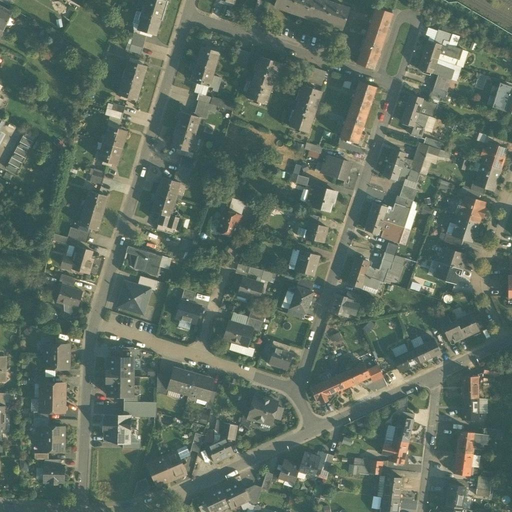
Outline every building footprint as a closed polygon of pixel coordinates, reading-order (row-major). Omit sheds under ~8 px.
[(162,0),(147,0),(143,13),(160,18),(166,1),(162,0)] [(257,0),(253,16),(261,18),(265,2),(258,0),(257,0)] [(276,0),(274,6),(343,30),(349,9),(321,0),(276,0)] [(0,29),(3,31),(12,13),(0,6),(0,29)] [(356,63),(374,69),(393,13),(375,7),(356,63)] [(132,23),(139,26),(143,13),(136,11),(132,23)] [(160,18),(143,13),(139,26),(138,30),(147,33),(152,35),(155,36),(160,18)] [(424,20),(439,26),(440,22),(426,13),(424,20)] [(452,34),(454,30),(443,23),(441,30),(452,34)] [(52,34),(43,28),(36,39),(44,45),(52,34)] [(429,36),(427,41),(433,43),(437,31),(428,28),(425,35),(429,36)] [(442,46),(447,47),(448,45),(452,34),(441,30),(438,29),(437,31),(433,43),(442,46)] [(146,36),(147,33),(138,30),(137,33),(134,32),(132,39),(133,39),(133,38),(145,42),(146,36)] [(452,34),(448,45),(456,48),(459,37),(452,34)] [(133,39),(131,45),(143,49),(145,42),(133,38),(133,39)] [(437,59),(439,54),(442,46),(433,43),(427,41),(423,55),(437,59)] [(141,55),(143,49),(131,45),(129,51),(141,55)] [(447,47),(442,46),(439,54),(457,60),(459,60),(457,59),(461,50),(462,51),(462,50),(456,48),(448,45),(447,47)] [(53,46),(44,58),(48,61),(57,49),(53,46)] [(202,47),(197,65),(214,70),(219,52),(202,47)] [(239,67),(245,69),(250,53),(243,51),(237,49),(232,64),(239,67)] [(457,60),(456,65),(461,67),(462,67),(467,52),(462,50),(462,51),(459,60),(457,60)] [(76,54),(72,60),(78,64),(82,57),(76,54)] [(456,65),(457,60),(439,54),(437,59),(454,65),(456,65)] [(418,68),(433,73),(436,64),(437,59),(423,55),(418,68)] [(84,57),(79,65),(87,70),(92,62),(84,57)] [(247,98),(265,104),(279,63),(261,57),(247,98)] [(436,64),(452,70),(454,65),(437,59),(436,64)] [(129,61),(124,78),(141,83),(146,66),(143,65),(129,61)] [(452,70),(436,64),(433,73),(437,74),(451,79),(453,70),(452,70)] [(197,83),(209,87),(212,75),(214,70),(197,65),(191,82),(197,83)] [(456,81),(461,67),(456,65),(454,65),(452,70),(453,70),(451,79),(456,81)] [(302,79),(321,86),(326,72),(307,66),(302,79)] [(221,78),(212,75),(209,87),(213,88),(212,91),(217,92),(221,78)] [(136,101),(141,83),(124,78),(118,95),(136,101)] [(436,78),(433,88),(446,92),(449,82),(436,78)] [(351,82),(344,80),(342,87),(349,89),(351,82)] [(340,138),(357,144),(376,87),(359,82),(340,138)] [(209,87),(197,83),(194,92),(198,94),(206,96),(209,87)] [(492,107),(501,110),(507,92),(510,93),(511,87),(499,83),(492,107)] [(289,127),(307,133),(321,92),(303,86),(289,127)] [(447,92),(446,92),(433,88),(431,95),(439,98),(444,99),(447,92)] [(501,110),(511,113),(511,93),(510,93),(507,92),(501,110)] [(197,100),(198,101),(197,107),(208,111),(210,104),(212,98),(206,96),(198,94),(197,100)] [(405,108),(419,113),(423,100),(409,95),(405,108)] [(439,98),(431,95),(428,102),(437,104),(439,98)] [(210,104),(217,106),(233,111),(235,103),(212,97),(212,98),(210,104)] [(448,100),(444,99),(439,98),(437,104),(433,118),(436,118),(441,120),(448,100)] [(428,102),(423,100),(419,113),(428,116),(433,118),(437,104),(428,102)] [(114,104),(112,110),(123,114),(125,107),(114,104)] [(210,104),(208,111),(215,113),(217,106),(210,104)] [(200,117),(205,119),(208,111),(197,107),(194,116),(200,117)] [(401,121),(413,126),(415,126),(419,113),(405,108),(401,121)] [(67,109),(60,115),(69,126),(76,121),(67,109)] [(121,120),(123,114),(112,110),(110,117),(121,120)] [(182,112),(177,130),(194,135),(200,117),(194,116),(182,112)] [(428,116),(419,113),(415,126),(413,126),(410,135),(421,138),(423,130),(428,116)] [(436,118),(433,118),(428,116),(423,130),(431,133),(436,118)] [(121,120),(110,117),(107,125),(109,126),(122,130),(123,127),(119,126),(121,120)] [(109,126),(104,143),(121,148),(127,131),(122,130),(109,126)] [(189,152),(194,135),(177,130),(172,147),(177,148),(189,152)] [(35,137),(25,132),(5,168),(16,174),(35,137)] [(476,141),(484,143),(486,135),(479,133),(476,141)] [(484,143),(489,145),(489,143),(491,144),(493,138),(486,135),(484,143)] [(425,137),(423,144),(431,147),(435,148),(437,141),(425,137)] [(504,141),(493,138),(491,144),(502,147),(504,141)] [(116,166),(121,148),(104,143),(99,161),(116,166)] [(309,150),(321,154),(322,147),(314,145),(306,143),(305,149),(309,150)] [(429,153),(431,147),(423,144),(419,143),(417,149),(426,152),(429,153)] [(484,157),(482,164),(499,170),(505,153),(500,151),(502,147),(491,144),(489,143),(489,145),(487,150),(483,149),(481,156),(484,157)] [(428,153),(437,156),(439,150),(435,148),(431,147),(429,153),(428,153)] [(193,153),(189,152),(177,148),(175,154),(192,158),(193,153)] [(387,162),(401,167),(404,158),(405,154),(391,149),(387,162)] [(413,161),(404,158),(401,167),(419,173),(426,152),(417,149),(413,161)] [(319,159),(321,154),(309,150),(307,156),(319,159)] [(439,150),(437,156),(449,158),(451,154),(439,150)] [(435,164),(437,156),(428,153),(429,153),(426,152),(419,173),(426,176),(431,162),(435,164)] [(182,156),(179,166),(177,173),(189,177),(191,169),(194,160),(182,156)] [(321,173),(345,180),(350,163),(328,156),(326,164),(324,163),(321,173)] [(43,166),(48,172),(55,167),(48,158),(44,161),(46,163),(43,166)] [(467,161),(460,158),(457,168),(464,170),(467,161)] [(321,173),(324,163),(317,161),(314,171),(321,173)] [(471,170),(479,173),(482,164),(474,161),(471,170)] [(397,180),(398,176),(401,167),(387,162),(383,175),(397,180)] [(296,164),(293,174),(298,176),(301,165),(296,164)] [(493,188),(499,170),(482,164),(479,173),(476,182),(476,183),(486,186),(493,188)] [(48,173),(48,172),(43,166),(39,169),(45,176),(48,173)] [(419,173),(401,167),(398,176),(400,177),(401,174),(408,176),(406,180),(415,182),(416,182),(419,173)] [(94,169),(92,175),(104,179),(105,172),(94,169)] [(185,185),(187,185),(189,177),(177,173),(174,181),(180,183),(185,185)] [(291,181),(307,186),(309,179),(298,176),(293,174),(291,181)] [(102,185),(104,179),(92,175),(90,182),(102,185)] [(163,178),(158,195),(175,200),(180,183),(174,181),(163,178)] [(405,185),(413,188),(415,182),(406,180),(405,185)] [(480,193),(483,194),(486,186),(476,183),(476,182),(473,181),(470,190),(480,193)] [(180,202),(185,185),(180,183),(175,200),(180,202)] [(450,186),(440,183),(438,189),(448,192),(450,186)] [(403,184),(399,196),(407,199),(413,201),(417,189),(413,188),(405,185),(403,184)] [(311,206),(316,188),(310,186),(305,204),(311,206)] [(311,206),(330,212),(333,200),(335,200),(337,192),(316,187),(316,188),(311,206)] [(460,196),(465,198),(465,196),(466,196),(468,189),(463,188),(460,196)] [(470,190),(468,189),(466,196),(478,200),(480,193),(470,190)] [(90,191),(85,208),(102,214),(107,196),(90,191)] [(233,192),(231,197),(245,200),(246,196),(233,192)] [(170,216),(175,200),(158,195),(152,212),(161,215),(158,224),(175,229),(178,230),(179,228),(181,219),(170,216)] [(405,207),(407,199),(399,196),(396,196),(394,203),(405,207)] [(460,210),(458,216),(477,222),(479,216),(482,217),(485,210),(482,209),(484,202),(478,200),(466,196),(465,196),(465,198),(463,202),(458,200),(455,209),(460,210)] [(228,213),(241,216),(245,202),(232,198),(228,213)] [(405,207),(410,209),(413,201),(407,199),(405,207)] [(417,203),(413,201),(410,209),(404,228),(409,230),(410,230),(416,211),(414,210),(417,203)] [(269,207),(258,203),(256,212),(267,215),(269,207)] [(388,213),(386,212),(383,221),(404,228),(410,209),(405,207),(394,203),(392,211),(389,210),(388,213)] [(369,217),(383,221),(386,212),(387,208),(373,204),(369,217)] [(430,217),(432,207),(423,205),(420,213),(430,217)] [(97,231),(102,214),(85,208),(79,226),(92,230),(97,231)] [(227,237),(230,238),(232,236),(235,237),(241,216),(228,213),(223,211),(217,232),(225,234),(227,237)] [(307,222),(317,225),(319,217),(306,213),(303,222),(306,222),(307,222)] [(475,229),(477,222),(458,216),(456,224),(452,235),(463,239),(471,241),(473,235),(475,236),(477,230),(475,229)] [(380,230),(383,221),(369,217),(365,230),(379,234),(380,230)] [(181,219),(179,228),(186,230),(189,222),(181,219)] [(399,243),(404,228),(383,221),(380,230),(383,231),(381,237),(399,244),(399,243)] [(306,222),(304,229),(299,228),(297,235),(304,237),(323,243),(327,227),(317,225),(307,222),(306,222)] [(445,233),(446,233),(452,235),(456,224),(449,222),(445,233)] [(157,230),(173,235),(175,229),(158,224),(157,230)] [(71,227),(67,238),(73,239),(84,243),(87,232),(78,230),(71,227)] [(399,243),(404,245),(409,230),(404,228),(399,243)] [(437,234),(436,230),(432,228),(429,231),(429,235),(434,237),(437,234)] [(443,241),(460,247),(463,239),(452,235),(446,233),(445,234),(443,241)] [(71,246),(73,239),(67,238),(54,234),(53,241),(68,245),(71,246)] [(193,242),(182,238),(179,249),(190,252),(193,242)] [(300,250),(306,252),(308,246),(297,243),(295,250),(300,251),(300,250)] [(388,243),(385,252),(382,259),(393,263),(394,259),(395,255),(398,246),(388,243)] [(76,247),(71,246),(68,245),(65,255),(73,258),(76,247)] [(73,258),(73,260),(70,269),(88,274),(92,259),(87,257),(89,250),(77,246),(76,247),(73,258)] [(134,268),(154,274),(157,266),(160,256),(128,246),(126,252),(138,256),(134,268)] [(444,248),(440,262),(452,266),(453,261),(461,264),(461,263),(464,255),(444,248)] [(287,269),(295,271),(300,251),(295,250),(293,249),(287,269)] [(295,271),(314,276),(316,267),(315,266),(318,255),(306,252),(300,250),(300,251),(295,271)] [(160,256),(157,266),(159,266),(168,269),(171,259),(162,256),(160,256)] [(61,266),(70,269),(73,260),(64,257),(61,266)] [(351,271),(365,276),(368,267),(369,263),(356,258),(351,271)] [(383,282),(387,273),(388,269),(390,270),(393,263),(382,259),(379,270),(368,267),(365,276),(379,281),(383,282)] [(394,259),(393,263),(390,270),(388,269),(387,273),(392,275),(398,277),(403,262),(394,259)] [(435,277),(440,262),(432,260),(427,274),(435,277)] [(453,261),(452,266),(450,272),(458,274),(458,275),(460,276),(462,270),(464,264),(461,263),(461,264),(453,261)] [(450,272),(452,266),(440,262),(435,277),(455,284),(458,275),(458,274),(450,272)] [(248,273),(250,267),(237,264),(235,273),(247,277),(248,273)] [(257,276),(262,278),(264,271),(250,267),(248,273),(257,276)] [(264,281),(269,282),(270,282),(273,273),(264,271),(262,278),(261,280),(264,281)] [(361,288),(362,284),(365,276),(351,271),(347,284),(361,288)] [(389,284),(392,275),(387,273),(383,282),(389,284)] [(59,281),(63,282),(61,286),(71,289),(74,278),(62,274),(59,281)] [(155,291),(157,281),(140,276),(137,286),(149,289),(155,291)] [(263,284),(264,281),(261,280),(262,278),(257,276),(255,282),(263,284)] [(379,281),(365,276),(362,284),(376,289),(379,281)] [(56,279),(49,277),(46,285),(53,287),(56,279)] [(248,298),(258,301),(260,295),(263,284),(255,282),(242,278),(238,293),(246,295),(246,298),(248,298)] [(297,287),(310,291),(312,283),(299,280),(297,287)] [(265,296),(269,282),(264,281),(263,284),(260,295),(265,296)] [(137,286),(125,282),(118,307),(142,314),(149,289),(137,286)] [(421,285),(412,282),(410,289),(419,292),(421,285)] [(362,284),(361,288),(360,289),(374,294),(376,289),(362,284)] [(63,303),(68,305),(78,308),(82,292),(71,289),(61,286),(56,301),(63,303)] [(297,287),(294,294),(288,291),(284,302),(291,304),(289,309),(303,313),(306,314),(313,292),(310,291),(297,287)] [(181,301),(192,304),(196,292),(184,289),(181,301)] [(352,303),(357,304),(360,296),(348,291),(345,298),(353,300),(352,303)] [(331,311),(348,317),(349,313),(355,315),(358,305),(357,304),(352,303),(353,300),(345,298),(336,295),(331,311)] [(192,323),(196,324),(201,307),(192,304),(181,301),(176,318),(179,319),(192,323)] [(282,308),(289,310),(289,309),(291,304),(284,302),(282,308)] [(76,314),(78,308),(68,305),(65,315),(76,314)] [(456,321),(467,316),(464,311),(462,312),(460,307),(451,311),(456,321)] [(287,314),(301,319),(303,313),(289,309),(289,310),(287,314)] [(249,317),(263,322),(264,319),(262,318),(263,312),(254,310),(251,311),(249,317)] [(245,327),(248,317),(233,312),(230,322),(245,327)] [(467,316),(456,321),(463,337),(478,330),(478,329),(473,317),(471,314),(467,316)] [(479,329),(485,326),(479,314),(474,316),(474,317),(473,317),(478,329),(479,329)] [(454,341),(463,337),(456,321),(451,324),(447,316),(439,320),(448,339),(452,337),(454,341)] [(253,330),(260,332),(263,322),(249,317),(248,317),(245,327),(253,329),(253,330)] [(189,330),(192,323),(179,319),(177,327),(189,330)] [(376,326),(370,321),(362,329),(368,334),(376,326)] [(229,349),(244,354),(247,347),(253,330),(253,329),(245,327),(230,322),(229,322),(227,328),(227,327),(223,339),(231,342),(229,349)] [(40,335),(53,338),(55,333),(41,329),(40,335)] [(343,340),(339,332),(333,335),(336,343),(343,340)] [(410,341),(414,349),(424,345),(420,336),(410,341)] [(254,339),(253,343),(256,347),(260,346),(262,342),(259,338),(254,339)] [(424,345),(414,349),(420,363),(441,354),(434,340),(424,345)] [(274,347),(288,352),(290,347),(273,341),(271,347),(274,348),(274,347)] [(391,349),(395,358),(408,352),(404,343),(391,349)] [(45,355),(45,357),(45,358),(44,359),(44,363),(45,365),(45,369),(55,369),(69,369),(69,357),(69,345),(45,345),(45,349),(44,350),(44,354),(45,355)] [(132,359),(140,359),(141,350),(133,349),(133,347),(121,347),(120,358),(132,358),(132,359)] [(254,349),(247,347),(244,354),(252,356),(254,349)] [(268,364),(287,370),(293,354),(288,352),(274,347),(274,348),(268,364)] [(400,372),(420,363),(414,349),(408,352),(395,358),(394,358),(400,372)] [(106,371),(106,377),(132,377),(132,369),(132,359),(132,358),(120,358),(108,358),(108,371),(106,371)] [(132,359),(132,369),(140,369),(140,359),(132,359)] [(363,364),(343,373),(349,387),(370,378),(369,377),(367,371),(363,364)] [(370,377),(373,383),(383,378),(378,365),(367,371),(369,377),(370,377)] [(483,373),(497,376),(498,369),(484,367),(483,373)] [(55,369),(45,369),(45,377),(49,377),(55,377),(55,369)] [(203,377),(194,375),(184,372),(183,373),(174,370),(175,369),(174,369),(171,378),(168,388),(169,388),(181,391),(189,394),(198,396),(207,399),(208,399),(210,391),(213,380),(212,380),(212,381),(203,379),(203,377)] [(329,396),(349,387),(343,373),(323,382),(324,387),(329,396)] [(157,393),(167,395),(169,388),(168,388),(171,378),(157,374),(157,393)] [(132,395),(132,377),(106,377),(106,382),(108,383),(108,388),(108,396),(124,396),(132,396),(132,395)] [(462,377),(462,399),(478,398),(478,377),(462,377)] [(41,384),(40,398),(64,398),(65,384),(49,383),(41,383),(41,384)] [(313,392),(318,404),(330,399),(329,396),(324,387),(322,388),(320,383),(311,387),(313,392)] [(169,388),(167,395),(179,399),(181,391),(169,388)] [(205,408),(211,410),(216,392),(210,391),(208,399),(207,399),(205,405),(205,408)] [(251,419),(263,423),(264,420),(271,422),(272,419),(276,406),(277,402),(254,395),(251,409),(248,418),(251,419)] [(196,403),(205,405),(207,399),(198,396),(196,403)] [(40,398),(34,398),(31,398),(30,412),(34,412),(40,412),(40,398)] [(64,413),(64,398),(40,398),(40,412),(49,412),(64,413)] [(478,412),(478,398),(462,399),(462,420),(478,420),(478,412)] [(478,398),(478,412),(487,412),(487,398),(478,398)] [(123,402),(123,416),(129,416),(129,417),(156,417),(156,404),(139,404),(137,402),(123,402)] [(272,419),(280,422),(284,408),(276,406),(272,419)] [(240,424),(249,427),(251,419),(248,418),(251,409),(245,407),(240,424)] [(402,418),(413,421),(414,415),(403,412),(402,418)] [(208,415),(201,413),(199,422),(206,424),(208,415)] [(123,443),(129,443),(129,436),(129,417),(129,416),(123,416),(105,416),(105,420),(105,423),(103,423),(103,427),(105,427),(105,431),(105,438),(112,439),(116,443),(123,443)] [(369,425),(365,416),(355,421),(359,430),(369,425)] [(396,427),(393,439),(408,442),(413,421),(402,418),(398,417),(396,427)] [(48,427),(48,419),(33,418),(33,427),(40,427),(48,427)] [(218,434),(221,434),(223,423),(223,421),(217,420),(214,430),(218,434)] [(221,434),(219,441),(227,437),(227,439),(234,440),(237,426),(223,423),(221,434)] [(269,431),(271,425),(263,423),(261,429),(269,431)] [(388,425),(385,438),(393,439),(396,427),(388,425)] [(40,437),(40,439),(64,439),(64,427),(48,427),(40,427),(40,431),(39,432),(39,436),(40,437)] [(487,438),(497,440),(498,430),(484,429),(483,435),(488,435),(487,438)] [(472,455),(473,449),(475,434),(475,433),(459,431),(456,453),(472,455)] [(190,450),(198,453),(203,435),(195,433),(190,450)] [(483,435),(475,434),(473,449),(482,450),(483,445),(487,445),(487,438),(488,435),(483,435)] [(207,447),(214,463),(234,454),(227,439),(227,437),(219,441),(213,444),(207,447)] [(353,440),(344,437),(341,443),(350,446),(353,440)] [(64,451),(64,439),(40,439),(40,440),(39,441),(39,446),(40,447),(40,451),(64,451)] [(403,464),(408,442),(393,439),(392,446),(389,456),(388,461),(403,464)] [(381,455),(389,456),(392,446),(384,444),(381,455)] [(175,453),(175,455),(176,455),(178,460),(180,459),(184,458),(189,453),(186,446),(176,450),(177,452),(175,453)] [(317,469),(322,470),(327,454),(318,451),(316,456),(320,458),(317,469)] [(304,453),(300,466),(299,468),(307,471),(306,473),(314,476),(317,469),(320,458),(316,456),(304,453)] [(471,467),(472,455),(456,453),(454,474),(470,476),(471,467)] [(322,470),(328,472),(334,456),(327,454),(322,470)] [(183,466),(180,459),(178,460),(176,455),(175,455),(169,457),(168,455),(161,458),(162,460),(150,465),(159,485),(169,481),(168,479),(178,475),(178,477),(184,474),(181,467),(183,466)] [(472,455),(471,467),(479,468),(480,456),(472,455)] [(162,460),(161,458),(146,464),(156,486),(159,485),(150,465),(162,460)] [(353,465),(359,466),(366,467),(367,460),(354,458),(353,465)] [(296,478),(299,468),(300,466),(284,460),(279,476),(285,479),(295,482),(296,478)] [(366,467),(370,467),(382,469),(382,462),(367,460),(366,467)] [(358,475),(359,472),(359,466),(353,465),(349,464),(348,474),(358,475)] [(50,483),(57,484),(57,483),(63,483),(63,466),(60,466),(44,466),(44,482),(50,482),(50,483)] [(304,480),(306,473),(307,471),(299,468),(296,478),(304,480)] [(483,470),(478,477),(492,478),(492,471),(483,470)] [(261,489),(268,491),(273,474),(266,472),(261,489)] [(376,497),(383,498),(385,476),(379,475),(376,497)] [(385,476),(383,498),(399,500),(401,478),(385,476)] [(137,482),(133,496),(150,489),(146,478),(137,482)] [(293,488),(295,482),(285,479),(283,485),(293,488)] [(239,482),(222,491),(230,507),(231,509),(240,505),(248,501),(244,491),(239,482)] [(477,483),(477,490),(490,491),(491,485),(477,483)] [(449,485),(445,506),(461,509),(464,496),(465,488),(449,485)] [(249,503),(256,505),(260,493),(261,489),(254,486),(244,491),(248,501),(249,503)] [(205,504),(209,511),(218,511),(219,511),(230,507),(222,491),(221,488),(202,497),(205,504)] [(461,509),(469,510),(472,498),(464,496),(461,509)] [(397,511),(399,500),(383,498),(380,511),(397,511)] [(243,511),(247,509),(249,503),(248,501),(240,505),(243,511)] [(253,511),(256,505),(249,503),(247,509),(246,511),(253,511)]
